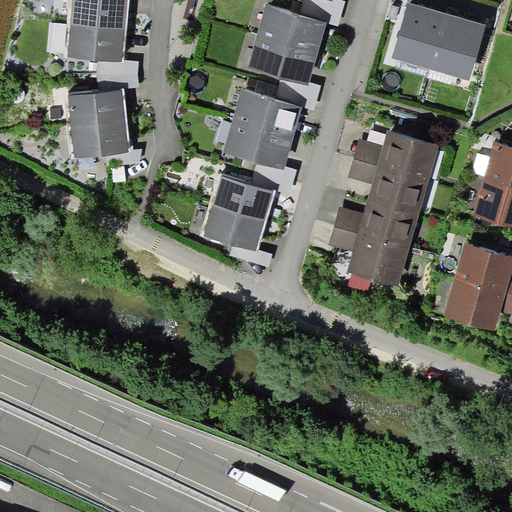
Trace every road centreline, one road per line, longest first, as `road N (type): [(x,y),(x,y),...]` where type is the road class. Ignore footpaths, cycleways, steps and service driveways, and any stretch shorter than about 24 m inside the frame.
road 1 (motorway): [(299,511),(0,372)]
road 2 (residential): [(363,0),(277,299)]
road 3 (residential): [(0,167),(277,299)]
road 4 (residential): [(277,299),(511,391)]
road 5 (residential): [(168,150),(158,72),(167,0)]
